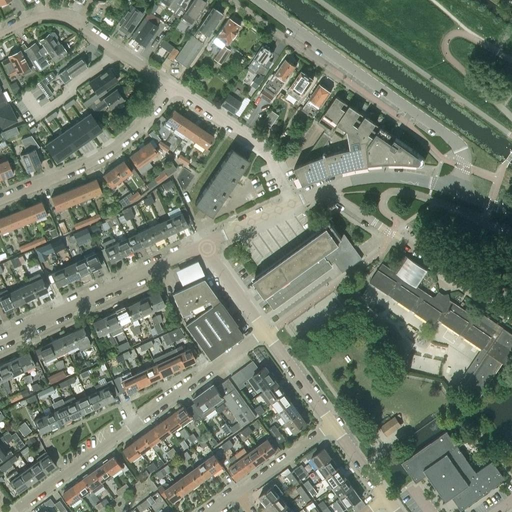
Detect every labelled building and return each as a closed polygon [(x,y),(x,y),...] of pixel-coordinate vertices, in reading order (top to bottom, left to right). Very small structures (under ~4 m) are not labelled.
[(178,5),(181,0),(159,0),(174,10),(178,5)] [(191,25),(195,19),(206,3),(201,0),(193,0),(185,12),(181,18),(191,25)] [(130,5),(118,22),(121,24),(120,26),(121,26),(119,29),(127,34),(129,31),(130,32),(142,13),(133,7),(130,5)] [(192,33),(179,52),(174,59),(186,68),(204,42),(203,41),(222,15),(212,8),(193,34),(192,33)] [(158,26),(148,19),(147,20),(141,16),(134,26),(140,30),(134,39),(144,47),(158,27),(158,26)] [(226,44),(239,26),(228,18),(215,37),(226,44)] [(55,40),(56,37),(53,33),(50,33),(39,41),(43,47),(38,50),(34,44),(23,51),(31,62),(42,54),(44,57),(49,54),(49,53),(59,45),(55,40)] [(54,62),(66,54),(60,45),(59,45),(49,53),(49,54),(44,57),(42,54),(31,62),(38,72),(49,65),(46,61),(51,58),(54,62)] [(213,59),(220,64),(230,50),(223,45),(213,59)] [(269,49),(268,47),(266,46),(264,46),(263,45),(254,59),(268,69),(272,62),(269,60),(273,53),(269,49)] [(166,57),(172,61),(178,51),(173,47),(166,57)] [(22,75),(30,71),(19,50),(18,51),(16,50),(12,52),(12,54),(7,57),(8,58),(1,62),(9,76),(15,73),(20,71),(22,75)] [(80,58),(57,75),(63,84),(86,67),(80,58)] [(295,66),(285,59),(259,95),(269,102),(295,66)] [(111,68),(89,83),(99,97),(106,92),(104,88),(116,80),(114,77),(116,75),(111,68)] [(307,75),(307,74),(304,72),(303,73),(301,71),(283,98),(294,105),(313,79),(307,75)] [(51,72),(43,77),(47,83),(55,77),(52,72),(51,72)] [(256,77),(250,84),(256,89),(262,81),(258,78),(256,77)] [(15,81),(9,84),(14,94),(20,91),(15,81)] [(321,106),(331,92),(325,88),(325,86),(322,84),(320,85),(319,84),(309,98),(310,98),(302,110),(312,117),(320,106),(321,106)] [(7,104),(0,89),(0,128),(17,121),(8,104),(7,104)] [(107,105),(110,109),(123,100),(116,90),(103,99),(95,105),(93,101),(89,104),(96,115),(100,112),(100,111),(107,105)] [(220,105),(233,114),(240,103),(227,94),(220,105)] [(344,103),(345,102),(336,96),(317,123),(326,129),(306,157),(307,157),(308,161),(294,167),(302,184),(316,178),(329,173),(342,170),(355,167),(369,165),(383,163),(383,161),(389,161),(389,163),(403,163),(417,165),(418,155),(419,154),(396,138),(395,139),(390,136),(391,134),(380,127),(379,128),(375,125),(376,123),(365,116),(364,117),(359,114),(360,113),(349,105),(348,106),(344,103)] [(90,98),(82,103),(85,107),(89,104),(93,101),(90,98)] [(165,122),(162,126),(172,132),(175,128),(183,117),(172,110),(165,122)] [(271,110),(261,124),(269,129),(279,115),(271,110)] [(90,113),(81,120),(92,136),(101,130),(90,113)] [(183,117),(175,128),(185,135),(192,124),(183,117)] [(81,120),(72,126),(83,142),(92,136),(81,120)] [(192,124),(185,135),(195,142),(202,130),(192,124)] [(72,126),(63,132),(74,149),(83,142),(72,126)] [(153,139),(157,136),(151,129),(147,132),(153,139)] [(202,130),(195,142),(204,148),(205,149),(212,137),(202,130)] [(63,132),(54,139),(65,155),(74,149),(63,132)] [(40,166),(34,149),(39,147),(31,136),(21,140),(26,153),(20,155),(26,171),(40,166)] [(155,147),(156,146),(159,140),(161,142),(162,142),(157,136),(150,142),(155,147)] [(54,139),(45,145),(56,161),(65,155),(54,139)] [(164,144),(161,142),(159,140),(156,146),(161,149),(164,144)] [(139,149),(147,160),(157,153),(148,142),(139,149)] [(164,144),(161,149),(166,152),(169,147),(164,144)] [(139,149),(129,156),(141,174),(152,166),(147,160),(139,149)] [(213,177),(228,187),(237,175),(239,177),(241,174),(238,172),(247,160),(244,158),(231,149),(213,177)] [(181,162),(185,157),(179,154),(176,159),(181,162)] [(185,157),(181,162),(187,166),(190,160),(185,157)] [(0,162),(0,176),(1,179),(12,174),(7,160),(0,162)] [(113,168),(121,179),(130,172),(122,161),(113,168)] [(121,179),(113,168),(102,176),(110,187),(121,179)] [(158,175),(162,180),(167,176),(163,171),(158,175)] [(154,179),(157,184),(162,180),(158,175),(154,179)] [(220,200),(228,187),(213,177),(194,204),(210,215),(218,202),(221,204),(222,201),(220,200)] [(89,197),(101,192),(95,179),(84,184),(89,197)] [(89,197),(84,184),(73,188),(78,201),(89,197)] [(78,201),(73,188),(62,193),(67,206),(78,201)] [(132,195),(136,200),(141,196),(137,191),(132,195)] [(50,198),(55,211),(67,206),(62,193),(50,198)] [(136,200),(132,195),(127,198),(131,203),(136,200)] [(40,202),(29,206),(34,219),(45,214),(40,202)] [(34,219),(29,206),(18,211),(23,224),(34,219)] [(167,213),(169,218),(175,231),(192,223),(184,207),(179,210),(178,207),(167,213)] [(6,215),(12,228),(23,224),(18,211),(6,215)] [(12,228),(6,215),(0,218),(0,231),(1,233),(12,228)] [(87,224),(94,221),(92,216),(85,219),(87,224)] [(164,236),(175,231),(169,218),(159,223),(164,236)] [(58,224),(62,234),(67,231),(63,221),(58,224)] [(265,296),(265,295),(267,295),(269,297),(266,299),(274,309),(333,267),(331,264),(334,261),(331,258),(337,253),(333,247),(343,239),(340,236),(333,226),(334,225),(332,222),(307,241),(299,246),(290,253),(282,259),(274,265),(253,280),(265,296)] [(159,223),(148,228),(154,241),(164,236),(159,223)] [(49,231),(52,238),(57,236),(55,228),(49,231)] [(84,243),(92,239),(86,228),(72,234),(77,243),(83,240),(84,243)] [(143,246),(154,241),(148,228),(137,233),(143,246)] [(132,251),(143,246),(137,233),(126,238),(132,251)] [(344,234),(340,236),(343,239),(333,247),(337,253),(331,258),(334,261),(342,272),(362,258),(344,234)] [(39,244),(46,242),(43,236),(36,239),(39,244)] [(110,261),(121,256),(115,243),(112,238),(101,243),(110,261)] [(121,256),(132,251),(126,238),(115,243),(121,256)] [(24,244),(26,250),(33,247),(30,241),(24,244)] [(50,243),(35,249),(41,262),(47,259),(45,255),(49,253),(53,251),(50,244),(50,243)] [(83,258),(89,271),(100,266),(94,253),(83,258)] [(433,297),(417,287),(428,271),(405,255),(394,271),(383,264),(379,270),(378,269),(369,282),(432,325),(437,319),(481,349),(463,377),(462,376),(456,384),(478,398),(502,363),(505,365),(511,353),(511,334),(480,313),(476,319),(449,301),(449,300),(449,294),(444,295),(439,292),(436,296),(433,297)] [(78,276),(89,271),(83,258),(72,263),(78,276)] [(197,262),(175,272),(183,289),(203,279),(205,279),(197,262)] [(72,263),(61,268),(68,281),(78,276),(72,263)] [(56,286),(68,281),(61,268),(50,273),(56,286)] [(36,296),(47,291),(39,273),(27,279),(30,283),(36,296)] [(185,324),(210,358),(242,335),(219,303),(215,296),(203,279),(183,289),(172,294),(185,324)] [(25,301),(36,296),(30,283),(19,288),(25,301)] [(19,288),(8,293),(14,306),(25,301),(19,288)] [(14,306),(8,293),(6,289),(0,292),(0,305),(3,311),(14,306)] [(158,292),(146,297),(152,310),(164,305),(158,292)] [(146,297),(136,302),(142,315),(152,310),(146,297)] [(136,302),(125,307),(131,320),(142,315),(136,302)] [(125,307),(114,312),(120,325),(131,320),(125,307)] [(114,312),(103,317),(109,330),(120,325),(114,312)] [(109,330),(103,317),(92,322),(98,336),(109,330)] [(82,327),(71,332),(77,345),(88,340),(82,327)] [(167,333),(170,337),(172,342),(183,337),(178,328),(167,333)] [(71,332),(60,337),(66,350),(77,345),(71,332)] [(60,337),(49,342),(55,356),(66,350),(60,337)] [(147,349),(153,346),(151,340),(144,343),(147,349)] [(55,356),(49,342),(38,348),(38,349),(35,350),(38,358),(42,357),(44,361),(55,356)] [(139,346),(141,351),(147,349),(144,343),(139,346)] [(181,345),(175,348),(183,366),(194,361),(189,348),(183,351),(181,345)] [(183,366),(175,348),(163,354),(172,371),(183,366)] [(124,359),(130,356),(128,351),(121,354),(124,359)] [(28,352),(17,357),(23,370),(34,365),(28,352)] [(172,371),(163,354),(152,359),(154,364),(160,377),(172,371)] [(17,357),(6,363),(12,376),(23,370),(17,357)] [(252,361),(247,365),(254,375),(258,372),(259,371),(252,361)] [(10,392),(6,378),(12,376),(6,363),(0,365),(0,378),(1,381),(7,393),(10,392)] [(149,382),(160,377),(154,364),(143,370),(149,382)] [(254,375),(247,365),(242,369),(249,379),(254,375)] [(249,379),(242,369),(236,373),(243,383),(249,379)] [(82,378),(89,375),(87,370),(79,373),(82,378)] [(138,387),(149,382),(143,370),(132,375),(138,387)] [(256,381),(264,391),(276,382),(269,372),(262,377),(258,372),(254,375),(258,380),(256,381)] [(243,383),(236,373),(231,377),(238,386),(243,383)] [(53,374),(46,377),(49,384),(57,381),(53,374)] [(126,393),(138,387),(132,375),(121,380),(119,376),(113,379),(120,393),(125,391),(126,393)] [(68,384),(75,381),(73,376),(66,380),(68,384)] [(233,433),(242,427),(256,416),(228,379),(216,388),(213,384),(203,392),(213,405),(216,408),(224,402),(238,422),(230,428),(233,433)] [(58,383),(60,388),(68,384),(66,380),(58,383)] [(113,399),(112,397),(118,394),(111,380),(99,385),(98,383),(94,385),(96,391),(102,404),(113,399)] [(264,391),(271,401),(284,392),(276,382),(264,391)] [(30,386),(33,392),(39,389),(36,383),(30,386)] [(47,395),(55,391),(52,386),(44,389),(47,395)] [(37,392),(40,398),(47,395),(44,389),(37,392)] [(96,391),(86,396),(92,409),(102,404),(96,391)] [(202,411),(203,412),(213,405),(203,392),(193,399),(196,402),(190,406),(199,417),(202,415),(201,413),(202,411)] [(279,412),(291,403),(284,392),(271,401),(279,412)] [(81,413),(75,401),(76,401),(73,396),(63,401),(65,406),(71,418),(81,413)] [(76,401),(75,401),(81,413),(92,409),(86,396),(76,401)] [(282,416),(286,422),(299,413),(291,403),(279,412),(275,414),(278,419),(282,416)] [(65,406),(54,411),(60,423),(71,418),(65,406)] [(192,419),(195,420),(199,417),(190,406),(186,409),(184,406),(173,414),(181,425),(182,426),(192,419)] [(54,411),(44,416),(50,428),(60,423),(54,411)] [(288,425),(294,433),(306,424),(299,413),(286,422),(283,425),(285,428),(288,425)] [(173,414),(164,421),(172,432),(181,425),(173,414)] [(33,421),(39,433),(50,428),(44,416),(33,421)] [(380,427),(385,435),(400,424),(395,417),(380,427)] [(164,421),(153,428),(161,439),(172,432),(164,421)] [(31,431),(24,422),(17,428),(24,437),(31,431)] [(244,428),(249,434),(253,431),(249,425),(244,428)] [(160,448),(156,443),(161,439),(153,428),(144,435),(152,446),(155,451),(160,448)] [(285,440),(277,429),(271,433),(279,444),(285,440)] [(492,460),(476,471),(446,430),(401,462),(415,483),(422,478),(427,474),(445,501),(451,497),(460,510),(504,479),(492,460)] [(214,437),(218,443),(224,439),(220,433),(214,437)] [(144,435),(134,443),(142,454),(152,446),(144,435)] [(199,442),(203,448),(208,445),(203,439),(199,442)] [(225,442),(229,449),(234,445),(229,439),(225,442)] [(184,440),(180,443),(185,449),(187,448),(189,446),(184,440)] [(267,440),(258,447),(266,458),(276,451),(267,440)] [(142,454),(134,443),(124,450),(131,461),(142,454)] [(0,461),(12,453),(10,449),(5,452),(0,444),(0,461)] [(23,455),(30,450),(27,446),(20,451),(23,455)] [(258,447),(248,454),(256,465),(266,458),(258,447)] [(332,458),(324,448),(311,457),(318,468),(332,458)] [(183,453),(187,459),(191,457),(187,451),(183,453)] [(179,456),(183,462),(187,459),(183,453),(179,456)] [(47,454),(37,461),(45,472),(55,465),(47,454)] [(246,472),(256,465),(248,454),(238,461),(246,472)] [(15,455),(8,460),(11,464),(18,459),(15,455)] [(204,462),(212,473),(222,466),(214,455),(204,462)] [(246,472),(238,461),(234,455),(229,459),(233,465),(228,468),(237,479),(246,472)] [(114,457),(104,464),(112,475),(122,468),(114,457)] [(318,468),(325,478),(339,468),(332,458),(318,468)] [(12,465),(11,464),(8,460),(0,465),(0,469),(2,472),(12,465)] [(36,479),(45,472),(37,461),(28,467),(36,479)] [(202,480),(212,473),(204,462),(194,469),(202,480)] [(104,464),(94,471),(102,482),(112,475),(104,464)] [(163,467),(168,473),(172,470),(168,464),(163,467)] [(27,486),(36,479),(28,467),(18,474),(27,486)] [(293,470),(301,480),(305,477),(298,467),(293,470)] [(333,488),(333,487),(346,478),(339,468),(325,478),(330,484),(327,486),(330,490),(333,488)] [(193,488),(202,480),(194,469),(184,476),(193,488)] [(27,486),(18,474),(15,470),(6,477),(17,492),(27,486)] [(91,490),(102,482),(94,471),(83,479),(91,490)] [(286,475),(293,485),(298,482),(291,472),(286,475)] [(184,476),(175,483),(183,494),(193,488),(184,476)] [(340,497),(353,488),(346,478),(333,487),(333,488),(340,497)] [(83,479),(73,486),(81,497),(91,490),(83,479)] [(308,490),(313,487),(308,480),(303,484),(308,490)] [(173,502),(183,494),(175,483),(165,490),(162,485),(158,488),(165,498),(168,495),(173,502)] [(259,497),(267,506),(279,496),(283,492),(275,483),(259,497)] [(126,484),(120,488),(124,493),(129,488),(126,484)] [(81,497),(73,486),(63,494),(71,505),(81,497)] [(300,495),(305,492),(301,486),(296,489),(300,495)] [(313,487),(308,490),(312,497),(317,493),(313,487)] [(119,496),(124,493),(120,488),(115,491),(119,496)] [(340,497),(347,508),(361,498),(353,488),(340,497)] [(305,492),(300,495),(305,502),(310,499),(305,492)] [(278,511),(287,505),(279,496),(267,506),(271,511),(278,511)] [(106,498),(100,502),(104,507),(109,503),(106,498)] [(143,502),(148,508),(151,505),(147,499),(143,502)] [(55,504),(60,511),(63,511),(66,510),(60,501),(55,504)] [(322,511),(327,507),(323,501),(318,504),(322,511)] [(98,511),(104,507),(100,502),(95,506),(98,511)]
